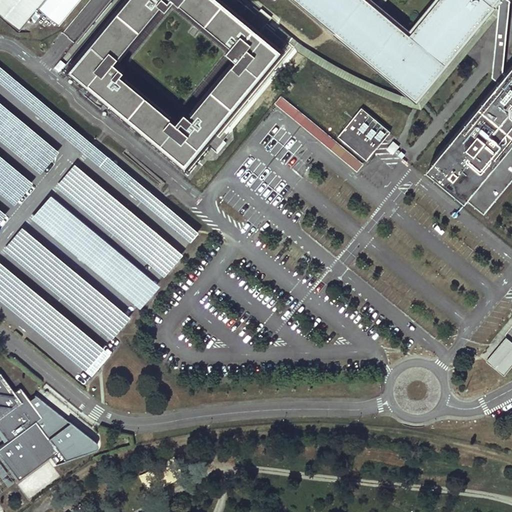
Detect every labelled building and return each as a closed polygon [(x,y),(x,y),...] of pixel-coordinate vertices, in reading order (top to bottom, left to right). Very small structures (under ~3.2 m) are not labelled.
[(0,0),(0,11),(21,29),(40,7),(45,0),(0,0)] [(45,0),(40,7),(60,23),(79,0),(45,0)] [(67,63),(62,70),(88,92),(85,96),(95,104),(98,100),(188,175),(211,147),(215,150),(229,134),(225,130),(295,47),(267,24),(273,17),(262,8),(257,15),(238,0),(127,0),(72,67),(67,63)] [(483,19),(485,20),(419,100),(415,99),(409,98),(402,96),(391,92),(379,87),(367,81),(356,76),(340,68),(325,59),(313,51),(300,40),(281,24),(277,28),(297,44),(301,51),(309,57),(321,66),(336,74),(352,83),(363,88),(375,94),(388,99),(400,103),(407,105),(414,107),(421,108),(491,25),(492,26),(499,18),(493,75),(499,81),(506,73),(504,71),(511,0),(498,0),(498,1),(500,3),(500,9),(494,5),(483,19)] [(498,1),(498,0),(298,0),(416,98),(483,19),(494,5),(498,1)] [(42,60),(58,72),(66,63),(62,60),(88,26),(75,17),(42,60)] [(202,229),(0,62),(0,84),(190,243),(202,229)] [(511,65),(506,73),(499,81),(429,165),(485,211),(511,178),(511,65)] [(273,104),(357,171),(364,162),(280,96),(273,104)] [(57,145),(0,98),(0,137),(37,169),(57,145)] [(360,105),(335,135),(365,159),(382,139),(389,130),(360,105)] [(34,182),(0,153),(0,193),(14,205),(34,182)] [(185,252),(76,162),(57,186),(165,276),(185,252)] [(158,284),(50,194),(30,217),(139,307),(158,284)] [(133,315),(24,225),(5,249),(113,338),(133,315)] [(106,346),(0,258),(0,298),(86,369),(106,346)] [(511,336),(502,328),(482,350),(507,369),(511,362),(511,336)] [(0,442),(1,444),(0,444),(0,456),(17,479),(50,455),(55,461),(95,447),(97,442),(35,396),(28,401),(18,387),(13,391),(0,374),(0,442)] [(29,499),(58,477),(48,464),(19,486),(29,499)]
